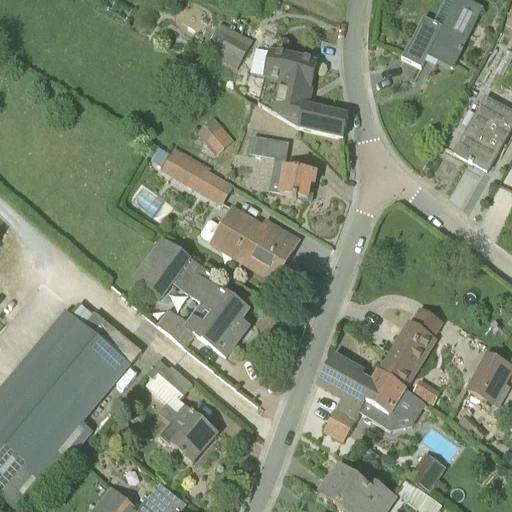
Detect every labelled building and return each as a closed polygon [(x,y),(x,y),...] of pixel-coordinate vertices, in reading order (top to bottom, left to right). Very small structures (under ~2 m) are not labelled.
[(402,64),(421,73),(427,60),(453,73),(463,53),(461,52),(480,11),(464,4),(449,36),(441,32),(442,31),(423,21),(412,45),(411,44),(402,64)] [(230,35),(219,29),(209,47),(219,53),(215,60),(233,70),(236,65),(239,67),(254,42),(233,30),(230,35)] [(342,142),(347,121),(309,112),(313,92),(311,92),(316,68),(269,57),(263,81),(264,81),(262,90),(268,93),(265,105),(271,107),(269,114),(297,132),(298,131),(342,142)] [(487,176),(511,130),(511,115),(486,101),(454,157),(469,166),(468,167),(472,169),(472,168),(487,176)] [(216,161),(234,145),(213,122),(195,137),(216,161)] [(314,189),(316,177),(285,171),(289,147),(253,141),(249,159),(274,163),(268,196),(278,198),(277,198),(293,201),(293,204),(297,204),(311,206),(313,189),(314,189)] [(210,172),(200,166),(196,172),(190,168),(180,184),(186,188),(185,190),(221,212),(234,190),(209,176),(210,172)] [(274,286),(294,251),(261,231),(262,228),(232,210),(209,247),(274,286)] [(227,299),(207,285),(211,278),(191,263),(162,241),(131,282),(161,304),(173,288),(211,317),(203,328),(193,320),(187,327),(168,315),(156,330),(185,353),(197,338),(226,360),(242,338),(239,336),(245,329),(239,325),(247,315),(227,299)] [(84,331),(66,316),(0,395),(0,501),(13,511),(29,511),(81,450),(71,442),(142,356),(95,318),(84,331)] [(405,391),(434,344),(430,342),(438,330),(417,317),(381,376),(383,377),(405,391)] [(491,406),(510,372),(486,359),(468,394),(491,406)] [(374,391),(360,384),(364,377),(332,360),(317,388),(342,402),(324,435),(343,445),(359,418),(390,436),(410,430),(424,407),(404,393),(405,391),(383,377),(374,391)] [(163,382),(169,374),(158,365),(146,379),(152,384),(158,378),(163,382)] [(171,372),(169,374),(163,382),(183,400),(192,390),(171,372)] [(191,468),(218,438),(184,409),(173,423),(174,425),(161,440),(170,448),(169,449),(191,468)] [(476,427),(467,418),(459,427),(478,445),(488,433),(479,424),(476,427)] [(114,443),(129,443),(128,426),(113,427),(109,428),(109,440),(113,440),(114,443)] [(447,472),(425,457),(419,466),(410,460),(404,469),(400,465),(394,474),(435,504),(446,489),(438,483),(447,472)] [(356,484),(339,472),(320,499),(338,511),(390,511),(397,503),(361,477),(356,484)] [(405,505),(414,511),(441,511),(442,511),(405,485),(397,498),(406,504),(405,505)] [(62,499),(69,491),(62,486),(55,494),(62,499)] [(177,511),(182,506),(159,487),(145,503),(156,511),(177,511)] [(114,495),(111,492),(92,511),(134,511),(115,494),(114,495)]
